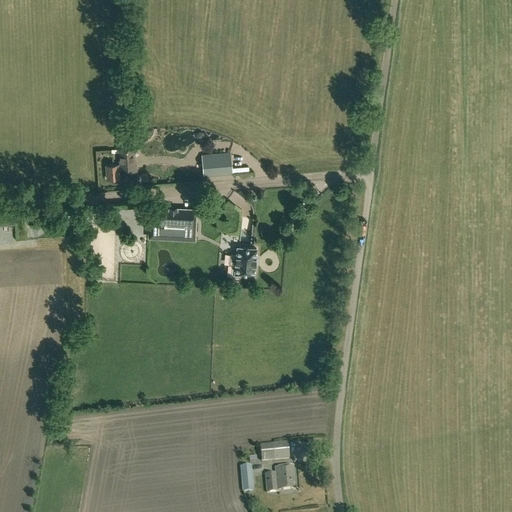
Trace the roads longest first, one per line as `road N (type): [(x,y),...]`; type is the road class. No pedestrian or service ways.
road 1 (track): [(371,174),(0,205)]
road 2 (unclassified): [(341,511),(334,458),(339,374),(371,174)]
road 3 (track): [(371,174),(396,0)]
